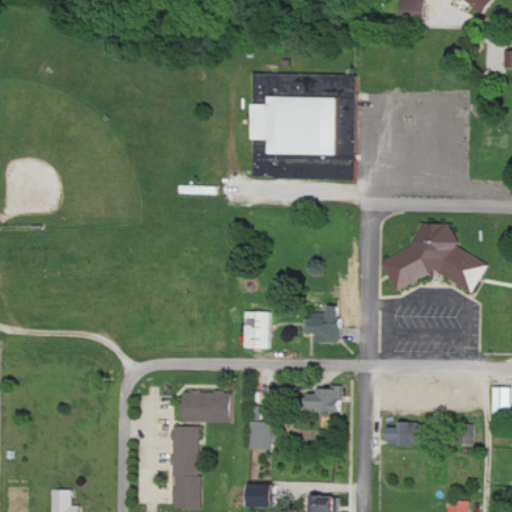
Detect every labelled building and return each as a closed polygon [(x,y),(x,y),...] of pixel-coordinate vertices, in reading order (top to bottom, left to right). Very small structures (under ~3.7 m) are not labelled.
[(429,0),(419,0),(413,0),(414,7),(409,7),(409,17),(428,18),(429,0)] [(469,0),(488,14),(499,0),(469,0)] [(359,179),(360,122),(348,121),(348,95),(360,96),(360,75),(261,73),(260,177),(359,179)] [(400,291),(431,275),(439,279),(446,276),(478,293),(493,263),(461,247),(464,242),(459,232),(430,217),(415,247),(385,262),(400,291)] [(319,333),(319,342),(346,342),(346,317),(342,317),(343,306),(329,306),(328,312),(315,312),(315,319),(308,318),(308,333),(319,333)] [(250,311),(249,348),(273,348),(274,312),(250,311)] [(322,393),(313,393),(314,411),(347,410),(346,386),(322,387),(322,393)] [(511,386),(498,387),(499,416),(511,415),(511,386)] [(235,391),(188,390),(187,421),(235,422),(235,391)] [(276,422),(254,421),(253,448),(275,449),(276,422)] [(390,444),(423,443),(423,421),(403,422),(403,426),(390,427),(390,444)] [(204,426),(177,426),(177,509),(203,509),(204,426)] [(279,507),(279,483),(255,483),(255,507),(279,507)] [(85,511),(85,505),(77,505),(77,490),(57,490),(56,511),(85,511)] [(325,511),(330,511),(342,511),(343,496),(325,496),(325,511)] [(472,511),(473,501),(452,500),(451,511),(472,511)]
